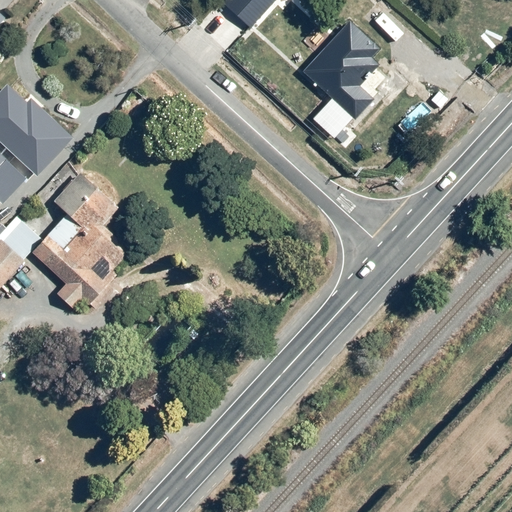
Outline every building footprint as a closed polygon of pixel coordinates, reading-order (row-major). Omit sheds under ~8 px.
[(277,0),(228,0),(223,7),(251,31),(277,0)] [(352,19),(305,70),(357,119),(378,98),(364,86),(383,65),(374,59),(384,48),(352,19)] [(17,156),(38,178),(73,141),(10,83),(0,93),(0,201),(5,206),(29,179),(11,162),(17,156)] [(69,214),(34,253),(90,304),(133,249),(105,225),(121,208),(83,171),(55,202),(69,214)] [(0,284),(26,256),(21,251),(34,238),(0,206),(0,228),(1,230),(0,230),(0,284)] [(194,325),(173,308),(136,352),(157,370),(194,325)]
